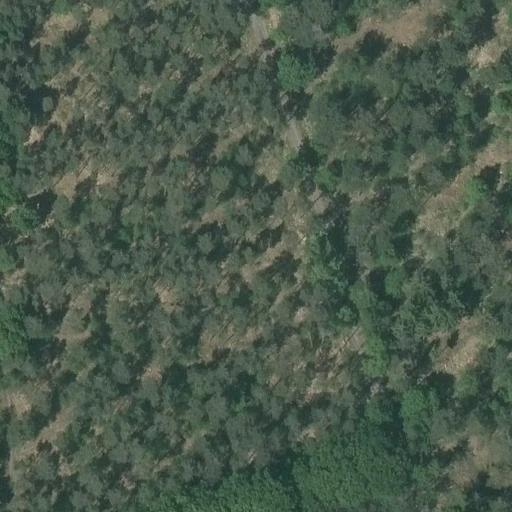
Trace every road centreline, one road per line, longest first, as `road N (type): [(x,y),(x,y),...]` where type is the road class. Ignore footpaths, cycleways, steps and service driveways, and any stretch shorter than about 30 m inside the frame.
road 1 (track): [(395,444),(251,0)]
road 2 (track): [(395,444),(209,511)]
road 3 (track): [(395,444),(511,400)]
road 4 (track): [(5,511),(0,391)]
